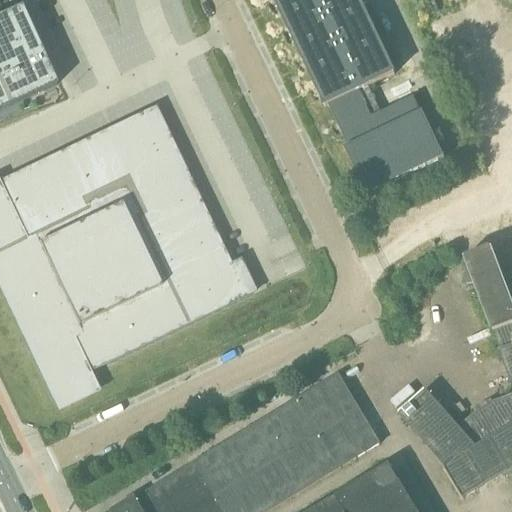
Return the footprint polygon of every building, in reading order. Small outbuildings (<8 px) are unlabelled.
[(356,0),(271,0),(323,109),(327,108),(347,149),(343,151),(365,197),(443,160),(421,114),(419,115),(412,100),(379,115),(367,89),(376,85),(379,91),(396,83),(393,77),(356,0)] [(0,112),(56,87),(21,9),(0,18),(0,112)] [(236,278),(153,108),(0,182),(0,295),(56,414),(98,394),(89,374),(250,297),(243,281),(240,276),(236,278)] [(511,316),(487,250),(463,259),(498,354),(499,354),(511,388),(511,398),(489,408),(487,405),(477,412),(478,414),(457,433),(423,394),(398,415),(445,469),(442,472),(460,501),(509,471),(511,469),(511,316)] [(337,378),(132,501),(132,500),(112,511),(269,511),(339,469),(356,459),(378,446),(337,378)] [(412,511),(387,469),(316,511),(412,511)]
